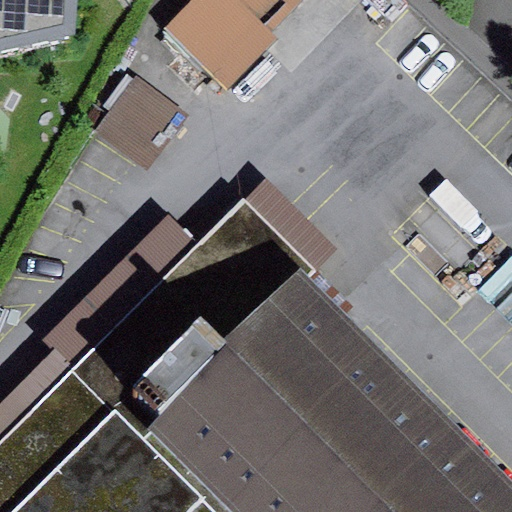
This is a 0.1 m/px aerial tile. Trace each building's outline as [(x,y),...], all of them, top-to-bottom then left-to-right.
[(0,0),(0,49),(75,35),(77,0),(0,0)] [(126,0),(134,12),(140,0),(126,0)] [(204,0),(170,35),(230,94),(276,48),(267,40),(306,0),(204,0)] [(137,78),(96,135),(147,171),(188,114),(137,78)] [(25,418),(0,443),(0,511),(511,511),(511,487),(307,286),(335,257),(263,186),(203,247),(169,213),(38,347),(51,361),(10,403),(25,418)]
